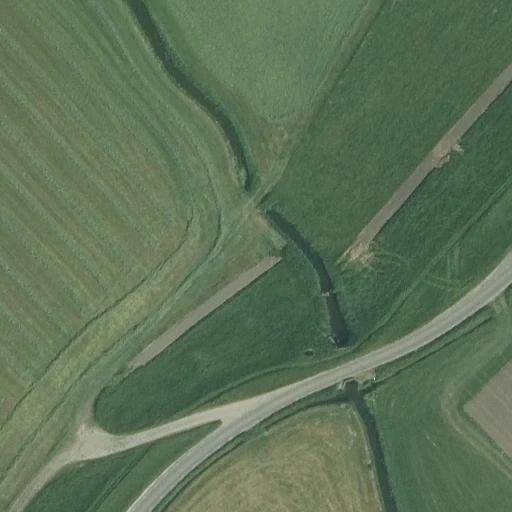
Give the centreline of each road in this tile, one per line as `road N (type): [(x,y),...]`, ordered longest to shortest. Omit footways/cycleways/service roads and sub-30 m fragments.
road 1 (track): [(86,449),(82,405),(228,225),(373,0)]
road 2 (unclassified): [(135,511),(237,423),(401,348),(511,271)]
road 3 (track): [(86,449),(268,406)]
